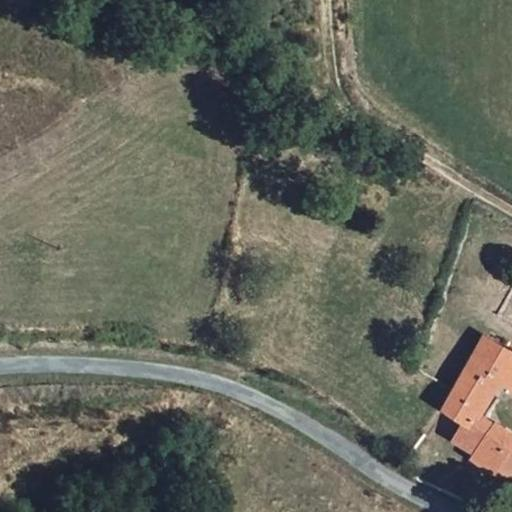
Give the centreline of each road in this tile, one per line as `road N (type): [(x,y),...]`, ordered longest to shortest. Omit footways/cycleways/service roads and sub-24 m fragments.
road 1 (unclassified): [(0,367),(166,369),(261,399),(455,511)]
road 2 (track): [(511,210),(355,119),(328,79),(323,0)]
